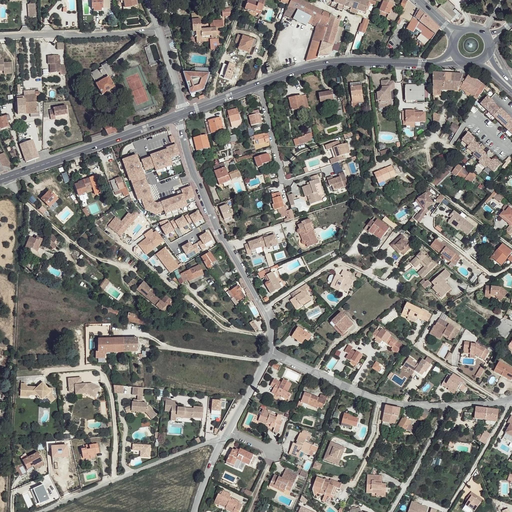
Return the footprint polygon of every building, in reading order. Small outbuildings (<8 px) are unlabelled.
[(91,0),(92,9),(93,9),(93,12),(102,12),(102,9),(103,9),(103,0),(91,0)] [(120,0),(121,1),(122,1),(124,1),(125,8),(132,7),(132,6),(137,6),(136,0),(120,0)] [(262,12),(265,0),(259,0),(258,2),(253,0),(247,0),(245,9),(255,12),(256,10),(262,12)] [(340,20),(338,19),(333,16),(324,12),(301,0),(291,0),(284,14),(306,26),(308,23),(317,27),(307,61),(317,58),(317,57),(329,56),(340,20)] [(360,0),(353,0),(351,8),(358,10),(360,0)] [(360,0),(358,10),(365,13),(369,3),(369,0),(360,0)] [(413,5),(408,0),(407,0),(407,1),(411,5),(407,11),(404,9),(402,12),(404,13),(402,18),(408,21),(410,22),(408,21),(413,12),(411,10),(413,5)] [(447,0),(446,0),(439,8),(453,22),(457,18),(457,17),(458,16),(457,15),(456,14),(457,14),(453,10),(455,7),(447,0)] [(124,1),(122,1),(123,10),(133,9),(132,7),(125,8),(124,1)] [(386,3),(383,2),(379,10),(388,15),(392,6),(389,4),(390,3),(387,1),(386,3)] [(28,5),(29,18),(37,17),(36,4),(28,5)] [(418,9),(413,5),(411,10),(413,12),(408,21),(410,22),(418,9)] [(395,7),(392,6),(388,15),(388,17),(393,19),(396,13),(394,12),(395,7)] [(230,9),(222,10),(222,18),(231,17),(230,9)] [(439,28),(418,9),(410,22),(407,27),(413,32),(418,27),(423,31),(421,33),(430,41),(439,28)] [(365,34),(369,20),(365,18),(363,24),(362,24),(359,31),(365,34)] [(201,29),(200,19),(192,20),(193,31),(196,31),(197,40),(206,40),(206,38),(210,38),(210,40),(217,39),(216,28),(218,28),(218,22),(210,23),(211,28),(201,29)] [(345,22),(340,20),(329,56),(329,57),(337,56),(340,43),(339,43),(345,22)] [(256,40),(253,39),(238,34),(235,42),(240,44),(238,49),(248,53),(249,53),(251,46),(254,47),(256,40)] [(154,61),(150,47),(145,48),(151,66),(162,62),(161,59),(154,61)] [(59,55),(47,56),(47,64),(49,64),(51,64),(52,73),(60,72),(60,75),(65,74),(65,65),(59,65),(59,55)] [(1,60),(0,59),(0,71),(4,71),(4,74),(12,74),(12,63),(4,63),(4,60),(1,60)] [(234,68),(224,64),(220,74),(225,76),(224,78),(230,80),(234,68)] [(108,77),(103,67),(93,72),(94,74),(92,75),(97,84),(96,84),(102,95),(105,93),(112,89),(115,87),(109,77),(108,77)] [(210,74),(182,73),(189,95),(203,91),(210,74)] [(455,91),(458,91),(463,75),(434,73),(434,90),(436,90),(442,90),(455,91)] [(458,91),(457,94),(460,94),(462,89),(466,91),(464,94),(470,97),(472,94),(475,96),(483,84),(469,76),(463,75),(458,91)] [(390,81),(382,82),(383,90),(380,93),(378,93),(378,95),(376,95),(377,102),(379,102),(379,109),(387,108),(393,107),(392,100),(391,90),(396,90),(395,82),(390,82),(390,81)] [(351,84),(353,102),(364,101),(362,82),(351,84)] [(475,96),(474,99),(476,101),(486,86),(483,84),(475,96)] [(406,86),(406,98),(424,98),(425,100),(429,99),(429,90),(424,91),(424,87),(418,87),(418,88),(414,88),(413,86),(406,86)] [(332,92),(320,94),(321,103),(333,100),(334,100),(336,99),(335,95),(333,95),(332,92)] [(37,106),(36,96),(36,95),(17,96),(18,114),(31,113),(37,113),(37,106)] [(304,108),(309,107),(307,95),(289,99),(292,111),(300,109),(300,112),(305,111),(304,108)] [(488,97),(481,105),(494,117),(500,110),(494,104),(495,103),(488,97)] [(54,110),(49,110),(51,119),(55,118),(55,116),(67,114),(66,106),(53,108),(54,110)] [(238,109),(228,111),(232,128),(242,126),(238,109)] [(511,119),(501,109),(500,110),(494,117),(508,129),(511,124),(511,119)] [(252,125),(263,123),(261,114),(260,114),(258,110),(251,112),(252,116),(250,116),(252,125)] [(415,122),(415,111),(415,110),(411,110),(411,111),(406,111),(406,122),(415,122)] [(426,122),(426,113),(419,113),(419,110),(415,111),(415,122),(426,122)] [(9,115),(0,117),(0,129),(9,127),(7,121),(11,120),(9,115)] [(450,117),(441,115),(439,125),(446,130),(449,122),(449,121),(450,117)] [(108,134),(116,132),(109,118),(105,121),(106,122),(103,124),(108,134)] [(209,122),(205,123),(208,134),(219,131),(220,134),(224,133),(223,130),(224,130),(221,118),(209,121),(209,122)] [(461,128),(453,123),(449,130),(457,134),(461,128)] [(269,139),(268,133),(254,136),(255,140),(258,140),(259,144),(264,142),(264,141),(269,139)] [(307,134),(305,135),(305,136),(292,141),(293,143),(297,142),(298,145),(301,144),(300,141),(311,138),(309,133),(307,134)] [(476,139),(469,134),(463,141),(470,147),(468,149),(475,154),(474,156),(480,162),(479,163),(486,169),(487,168),(494,173),(500,166),(493,160),(492,162),(485,156),(487,155),(480,149),(481,147),(474,141),(476,139)] [(236,135),(229,137),(231,143),(238,141),(236,135)] [(202,149),(210,147),(207,136),(194,138),(197,150),(202,149)] [(25,143),(20,145),(27,162),(39,158),(31,137),(23,140),(25,143)] [(331,149),(335,158),(343,156),(350,153),(347,143),(340,145),(338,141),(326,145),(328,150),(331,149)] [(172,162),(181,159),(176,145),(167,148),(167,150),(157,153),(151,155),(152,157),(142,160),(143,164),(146,171),(155,168),(156,171),(163,169),(166,168),(173,165),(172,162)] [(389,149),(380,152),(382,157),(390,154),(389,149)] [(4,153),(0,154),(0,172),(12,169),(4,153)] [(237,159),(238,162),(257,156),(256,153),(237,159)] [(269,154),(255,158),(258,168),(263,166),(263,165),(272,162),(269,154)] [(329,160),(331,165),(345,160),(343,156),(335,158),(329,160)] [(154,202),(144,175),(140,165),(138,157),(126,161),(128,166),(125,167),(128,174),(131,173),(134,181),(136,185),(133,186),(137,198),(140,197),(141,201),(142,201),(145,208),(146,210),(160,217),(166,214),(178,210),(181,208),(187,206),(187,205),(196,202),(191,187),(177,192),(178,196),(157,204),(154,202)] [(454,162),(447,169),(451,172),(461,179),(462,178),(471,184),(477,176),(471,172),(471,173),(463,167),(462,168),(454,162)] [(224,163),(217,165),(214,166),(216,172),(215,172),(220,185),(224,184),(231,181),(224,163)] [(144,175),(156,171),(155,168),(146,171),(143,164),(140,165),(144,175)] [(374,174),(379,184),(384,182),(384,181),(396,175),(392,166),(374,174)] [(432,182),(434,184),(447,169),(446,168),(432,182)] [(447,169),(434,184),(437,186),(451,172),(447,169)] [(344,173),(338,175),(339,178),(334,180),(333,176),(327,179),(330,187),(332,186),(334,191),(349,186),(344,173)] [(503,173),(492,185),(494,186),(505,174),(503,173)] [(307,186),(305,187),(308,197),(311,196),(312,199),(310,201),(311,205),(323,201),(321,196),(319,197),(315,186),(321,184),(317,175),(311,178),(312,182),(309,183),(310,185),(307,186)] [(111,181),(115,191),(121,189),(124,196),(129,194),(126,187),(124,187),(120,177),(111,181)] [(75,184),(77,189),(80,188),(81,191),(82,193),(87,192),(86,189),(91,187),(88,178),(78,182),(79,183),(75,184)] [(58,199),(49,191),(41,199),(50,207),(58,199)] [(71,192),(66,196),(73,203),(77,198),(71,192)] [(284,220),(285,223),(295,219),(292,209),(288,211),(286,207),(285,207),(280,192),(272,195),(274,204),(272,204),(274,210),(277,209),(279,214),(280,213),(281,217),(286,216),(287,219),(284,220)] [(433,195),(429,192),(418,200),(421,205),(422,204),(425,209),(423,210),(419,215),(419,214),(415,219),(420,223),(429,211),(427,209),(434,204),(429,197),(433,195)] [(440,204),(445,199),(440,195),(435,200),(440,204)] [(137,198),(136,199),(138,203),(139,202),(143,208),(145,208),(142,201),(141,201),(140,197),(137,198)] [(71,203),(66,198),(62,203),(73,213),(76,209),(71,204),(71,203)] [(418,200),(417,201),(423,210),(425,209),(422,204),(421,205),(418,200)] [(231,204),(223,207),(228,218),(233,216),(231,210),(233,210),(231,204)] [(503,216),(511,223),(511,207),(511,208),(510,207),(511,206),(508,204),(503,209),(504,210),(506,212),(503,216)] [(83,208),(80,211),(87,217),(89,216),(83,208)] [(117,225),(112,221),(108,226),(121,236),(124,232),(123,231),(127,227),(128,227),(135,219),(133,217),(136,212),(134,210),(130,215),(128,213),(121,221),(117,225)] [(511,227),(511,226),(511,223),(503,216),(506,212),(504,210),(499,216),(511,227)] [(475,227),(454,211),(450,216),(452,218),(449,222),(459,230),(460,229),(469,235),(475,227)] [(185,217),(189,223),(193,221),(194,224),(202,220),(198,212),(190,216),(189,214),(185,217)] [(116,217),(112,221),(117,225),(121,221),(116,217)] [(171,222),(175,229),(178,227),(180,229),(188,225),(183,217),(176,221),(174,219),(171,222)] [(300,234),(300,235),(313,230),(314,229),(311,219),(302,223),(303,224),(298,226),(299,229),(298,230),(298,232),(299,233),(300,234)] [(167,220),(160,222),(162,227),(161,228),(166,235),(174,231),(167,220)] [(369,231),(374,235),(375,233),(383,238),(389,228),(378,220),(375,223),(371,221),(368,226),(371,228),(369,231)] [(154,234),(150,230),(144,235),(146,238),(138,244),(144,251),(150,246),(152,249),(164,241),(157,232),(154,234)] [(313,230),(300,235),(303,241),(302,243),(303,244),(304,244),(306,244),(308,248),(319,244),(313,230)] [(202,250),(206,247),(204,245),(212,240),(207,233),(200,237),(202,241),(198,243),(202,250)] [(56,239),(51,234),(48,237),(50,239),(47,242),(53,248),(57,245),(54,242),(56,239)] [(402,235),(394,243),(398,248),(396,250),(399,254),(401,253),(404,256),(412,248),(409,245),(408,246),(406,244),(409,242),(402,235)] [(260,239),(260,240),(249,244),(249,245),(245,246),(248,256),(257,253),(256,250),(267,246),(268,249),(278,245),(275,236),(269,238),(268,236),(260,239)] [(36,239),(34,238),(30,237),(25,248),(30,251),(31,249),(38,251),(39,248),(43,239),(37,237),(36,239)] [(436,240),(433,244),(440,250),(439,252),(454,263),(456,261),(458,263),(461,258),(459,257),(456,255),(442,244),(436,240)] [(458,252),(444,241),(442,244),(456,255),(458,252)] [(182,247),(186,255),(194,251),(196,253),(200,251),(195,244),(192,246),(190,243),(182,247)] [(511,252),(511,251),(503,244),(496,252),(493,250),(490,255),(492,257),(490,259),(492,260),(493,258),(502,265),(511,252)] [(146,254),(152,249),(150,246),(144,251),(146,254)] [(179,266),(164,247),(156,254),(165,266),(170,262),(172,265),(168,269),(170,273),(179,266)] [(30,251),(28,253),(40,259),(44,250),(39,248),(38,251),(31,249),(30,251)] [(204,262),(203,262),(208,269),(211,267),(210,264),(215,261),(210,253),(202,257),(204,262)] [(427,267),(419,275),(422,279),(436,265),(429,257),(428,259),(421,253),(411,262),(414,265),(420,260),(427,267)] [(417,274),(419,275),(427,267),(420,260),(414,265),(416,267),(420,263),(424,267),(417,274)] [(199,265),(187,271),(180,274),(183,282),(188,279),(189,281),(193,279),(200,276),(203,274),(199,265)] [(436,286),(435,286),(441,293),(439,295),(442,298),(448,291),(447,290),(450,287),(446,283),(447,281),(446,280),(451,274),(446,269),(432,282),(436,286)] [(265,271),(258,273),(261,279),(265,277),(266,276),(267,275),(265,271)] [(332,283),(332,284),(339,288),(340,287),(343,288),(343,290),(348,292),(353,280),(347,278),(350,274),(343,271),(341,275),(343,276),(345,277),(344,279),(342,278),(336,275),(332,283)] [(273,272),(267,275),(266,276),(269,281),(267,282),(266,283),(266,284),(266,285),(266,286),(267,287),(268,287),(272,294),(282,288),(273,272)] [(425,283),(423,285),(426,288),(431,282),(429,279),(425,283)] [(164,308),(167,306),(166,305),(169,302),(171,300),(166,296),(161,301),(155,296),(157,293),(143,282),(137,290),(165,313),(167,310),(164,308)] [(306,284),(301,288),(303,292),(296,296),(290,300),(295,307),(300,303),(301,304),(307,300),(308,301),(313,298),(307,290),(311,288),(306,284)] [(229,291),(226,293),(230,297),(231,297),(232,299),(231,299),(236,305),(239,303),(237,302),(245,296),(241,291),(242,290),(238,286),(230,292),(229,291)] [(486,286),(486,295),(491,295),(496,296),(498,297),(497,297),(501,301),(509,292),(502,287),(486,286)] [(301,288),(294,292),(296,296),(303,292),(301,288)] [(300,303),(295,307),(296,309),(308,301),(307,300),(301,304),(300,303)] [(404,301),(400,309),(406,312),(406,314),(417,319),(418,318),(424,321),(424,320),(428,321),(431,315),(427,313),(421,310),(404,301)] [(102,304),(102,308),(118,313),(119,309),(102,304)] [(128,316),(127,321),(145,325),(146,321),(151,322),(152,319),(135,315),(135,314),(128,312),(128,316)] [(340,331),(344,334),(354,325),(342,313),(332,322),(337,327),(339,326),(342,329),(340,331)] [(415,323),(417,319),(406,314),(405,315),(403,317),(415,323)] [(433,326),(431,330),(436,332),(434,335),(440,338),(442,336),(443,334),(448,337),(447,339),(452,341),(458,330),(448,324),(439,318),(434,327),(433,326)] [(343,335),(344,334),(340,331),(342,329),(339,326),(337,327),(332,322),(330,323),(335,329),(336,328),(343,335)] [(292,337),(297,340),(298,339),(303,342),(305,339),(308,341),(312,335),(298,327),(292,337)] [(372,336),(376,338),(378,336),(383,340),(386,342),(387,342),(389,343),(391,340),(389,338),(390,336),(392,335),(383,329),(381,332),(377,329),(372,336)] [(403,346),(390,336),(389,338),(391,340),(389,343),(388,344),(393,347),(391,349),(397,353),(403,346)] [(110,352),(110,338),(98,339),(98,340),(95,339),(95,346),(98,346),(98,352),(96,352),(96,358),(105,358),(105,354),(106,355),(106,356),(110,356),(110,352)] [(138,338),(110,338),(110,352),(124,352),(130,352),(137,351),(138,338)] [(463,352),(475,354),(476,345),(471,344),(472,342),(464,342),(463,352)] [(346,358),(351,361),(352,360),(358,363),(363,355),(357,351),(356,353),(352,350),(353,348),(349,345),(345,352),(349,354),(346,358)] [(476,345),(475,354),(485,360),(489,352),(485,350),(486,349),(482,346),(481,348),(476,345)] [(430,364),(433,360),(428,357),(425,361),(422,359),(419,365),(414,361),(415,360),(410,357),(403,366),(408,369),(409,368),(413,371),(414,370),(421,376),(424,372),(425,373),(431,365),(430,364)] [(371,367),(377,371),(380,367),(377,365),(379,363),(376,361),(371,367)] [(511,380),(511,368),(500,362),(495,371),(511,381),(511,380)] [(461,383),(462,384),(464,381),(453,374),(451,377),(448,375),(444,382),(457,390),(459,386),(461,383)] [(271,393),(275,395),(276,393),(280,395),(288,399),(290,394),(287,392),(291,384),(283,380),(281,383),(274,379),(271,386),(274,388),(271,393)] [(81,381),(68,382),(69,385),(75,385),(75,391),(75,394),(87,393),(95,397),(99,387),(91,383),(81,384),(81,381)] [(25,385),(21,385),(20,396),(29,396),(32,393),(33,395),(38,395),(37,398),(41,398),(42,400),(44,398),(48,399),(51,403),(55,399),(52,396),(53,389),(48,388),(38,388),(27,387),(25,385)] [(141,396),(141,388),(132,387),(131,395),(138,396),(141,396)] [(307,405),(311,395),(305,393),(301,402),(307,405)] [(319,398),(311,395),(307,405),(314,407),(315,406),(322,408),(324,404),(325,405),(328,396),(325,395),(325,396),(320,395),(319,398)] [(135,403),(132,403),(130,402),(130,410),(145,412),(151,419),(156,415),(149,407),(146,407),(146,403),(141,403),(141,400),(138,400),(136,400),(135,403)] [(183,408),(183,407),(177,406),(177,401),(171,400),(170,410),(170,419),(175,420),(176,416),(192,417),(192,416),(202,417),(202,406),(192,405),(192,407),(186,407),(186,409),(183,408)] [(212,400),(211,410),(220,411),(220,408),(225,408),(225,401),(212,400)] [(397,409),(386,406),(382,426),(389,427),(390,423),(395,423),(395,420),(396,416),(399,416),(400,409),(397,409)] [(475,414),(471,413),(470,421),(474,421),(475,419),(486,421),(497,422),(499,411),(476,408),(475,414)] [(262,418),(260,417),(258,422),(266,424),(266,423),(267,421),(271,422),(270,425),(270,426),(274,428),(276,424),(280,426),(282,421),(280,421),(282,417),(278,415),(277,418),(270,415),(271,412),(266,410),(262,418)] [(424,410),(423,410),(418,420),(424,423),(429,412),(424,410)] [(345,413),(342,423),(352,426),(357,427),(359,419),(350,416),(350,415),(345,413)] [(411,421),(404,417),(399,426),(411,432),(413,427),(409,425),(411,421)] [(490,435),(484,431),(479,441),(485,444),(490,435)] [(307,436),(300,433),(297,441),(298,442),(297,444),(293,443),(291,447),(294,448),(292,453),(297,454),(296,457),(298,458),(301,451),(308,454),(312,445),(305,442),(307,436)] [(339,450),(341,446),(331,442),(326,454),(328,454),(325,460),(336,464),(338,459),(336,458),(337,456),(339,456),(341,451),(339,450)] [(81,449),(83,457),(90,456),(91,458),(95,457),(95,453),(99,452),(98,443),(89,445),(90,449),(87,449),(87,448),(81,449)] [(151,445),(133,444),(133,450),(141,451),(140,457),(150,457),(151,445)] [(67,445),(52,446),(53,457),(68,456),(67,445)] [(317,447),(312,445),(308,454),(312,456),(314,451),(315,452),(317,447)] [(345,448),(341,446),(339,450),(341,451),(339,456),(337,456),(336,458),(338,459),(336,464),(338,465),(345,448)] [(294,448),(291,447),(288,454),(296,457),(297,454),(292,453),(294,448)] [(237,459),(241,461),(249,465),(254,455),(240,449),(239,452),(232,450),(226,464),(234,467),(234,466),(237,459)] [(33,465),(33,466),(42,461),(38,452),(28,457),(27,455),(21,457),(27,468),(33,465)] [(314,462),(312,468),(320,470),(321,464),(314,462)] [(279,488),(279,490),(284,492),(286,489),(291,491),(298,476),(286,470),(284,475),(286,476),(284,480),(282,478),(275,475),(272,482),(276,484),(275,485),(279,488)] [(380,476),(372,475),(372,479),(367,479),(367,492),(371,492),(371,493),(382,494),(382,491),(386,491),(386,484),(382,484),(380,484),(380,476)] [(325,481),(317,478),(314,486),(322,489),(320,493),(325,495),(326,493),(335,496),(338,489),(340,489),(342,484),(331,480),(329,484),(324,482),(325,481)] [(482,496),(472,490),(467,498),(470,500),(469,502),(475,506),(482,496)] [(227,506),(226,508),(225,510),(229,511),(239,511),(242,505),(239,504),(240,502),(230,497),(231,495),(223,491),(221,496),(218,495),(214,503),(218,506),(219,505),(220,502),(227,506)] [(419,511),(421,505),(413,502),(409,511),(419,511)]
